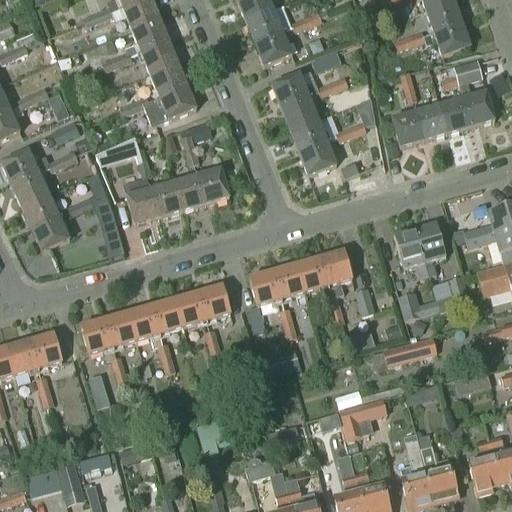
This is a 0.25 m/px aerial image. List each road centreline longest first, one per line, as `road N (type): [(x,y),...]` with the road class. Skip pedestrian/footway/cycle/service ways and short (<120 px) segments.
road 1 (residential): [(282,231),(19,307)]
road 2 (residential): [(282,231),(187,0)]
road 3 (residential): [(511,169),(282,231)]
